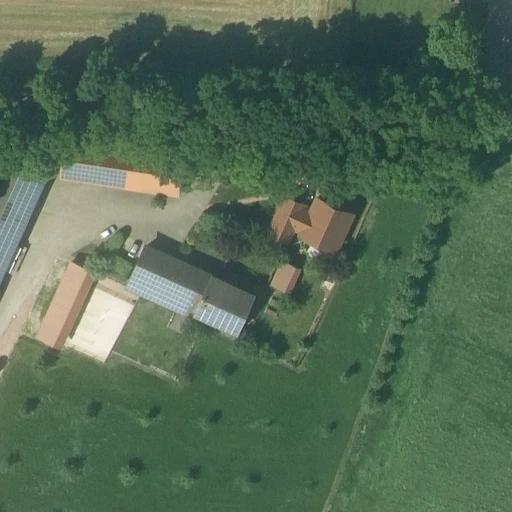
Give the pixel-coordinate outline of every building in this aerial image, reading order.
[(187,146),(69,127),(66,145),(61,177),(179,195),(185,161),(187,146)] [(33,167),(3,154),(0,161),(0,283),(49,174),(33,167)] [(352,215),(319,200),(313,213),(300,207),(302,204),(285,197),(269,234),(288,242),(294,229),(302,233),(301,234),(337,250),(352,215)] [(179,261),(147,247),(134,277),(165,291),(179,261)] [(281,260),(269,286),(289,294),(301,269),(281,260)] [(256,296),(179,261),(165,291),(198,306),(196,312),(239,332),(256,296)] [(72,283),(83,288),(89,276),(78,271),(72,283)] [(81,299),(66,293),(46,337),(61,343),(81,299)]
